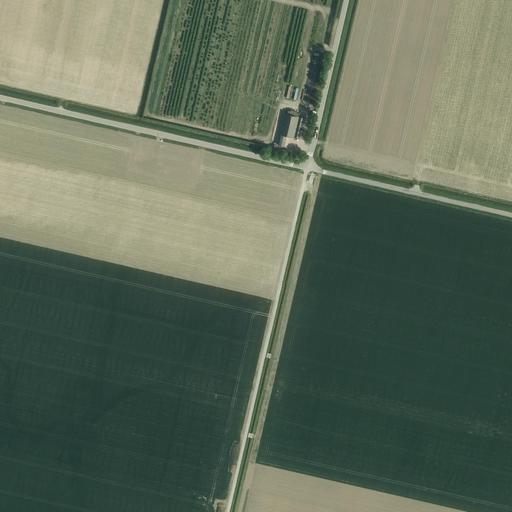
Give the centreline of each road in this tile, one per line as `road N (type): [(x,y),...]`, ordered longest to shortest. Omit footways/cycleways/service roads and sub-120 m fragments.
road 1 (track): [(228,511),(307,168)]
road 2 (unclassified): [(307,168),(0,97)]
road 3 (unclassified): [(511,215),(307,168)]
road 4 (unclassified): [(307,168),(346,0)]
road 5 (track): [(313,141),(422,166),(415,193)]
